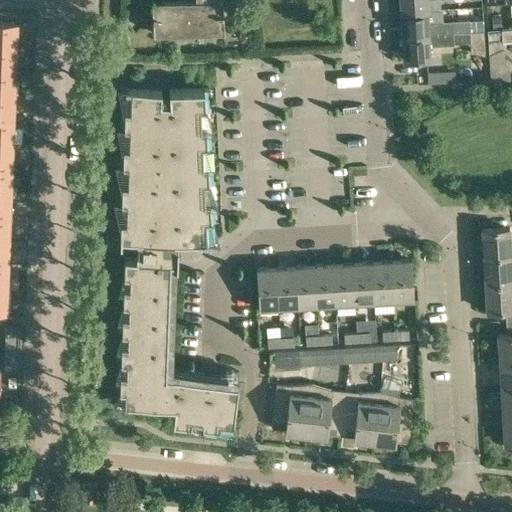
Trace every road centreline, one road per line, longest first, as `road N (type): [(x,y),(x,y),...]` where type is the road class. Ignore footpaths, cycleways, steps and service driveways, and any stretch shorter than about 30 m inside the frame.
road 1 (residential): [(431,221),(248,228),(218,259),(216,320),(259,388),(249,476)]
road 2 (residential): [(43,440),(60,0)]
road 3 (residential): [(468,506),(452,245),(431,221)]
road 4 (residential): [(431,221),(374,162),(365,0)]
road 5 (residential): [(468,506),(249,476)]
road 6 (residential): [(249,476),(41,457)]
